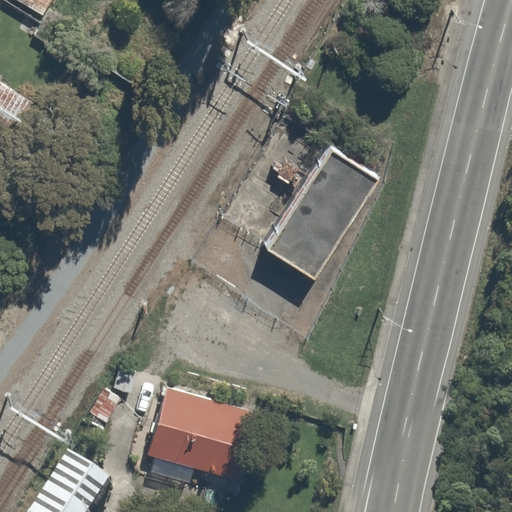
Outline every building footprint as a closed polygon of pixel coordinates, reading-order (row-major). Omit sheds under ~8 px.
[(52,0),(24,0),(44,13),(52,0)] [(28,90),(0,70),(0,128),(1,129),(28,90)] [(269,241),(319,273),(382,175),(332,143),(269,241)] [(251,410),(168,386),(148,455),(231,479),(251,410)] [(32,511),(88,511),(115,473),(72,444),(29,510),(32,511)]
